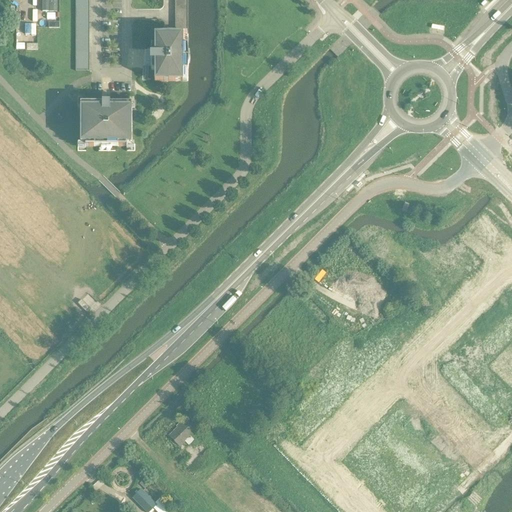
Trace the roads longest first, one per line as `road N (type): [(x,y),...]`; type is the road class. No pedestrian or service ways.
road 1 (unclassified): [(45,511),(360,200),(390,184),(440,191),(474,163)]
road 2 (unclassified): [(0,414),(237,178),(252,101),(335,13)]
road 3 (residential): [(355,511),(308,466),(511,262)]
road 4 (secondary): [(14,511),(190,323)]
road 5 (secondary): [(190,323),(51,430),(0,486)]
road 6 (secondary): [(190,323),(344,174)]
